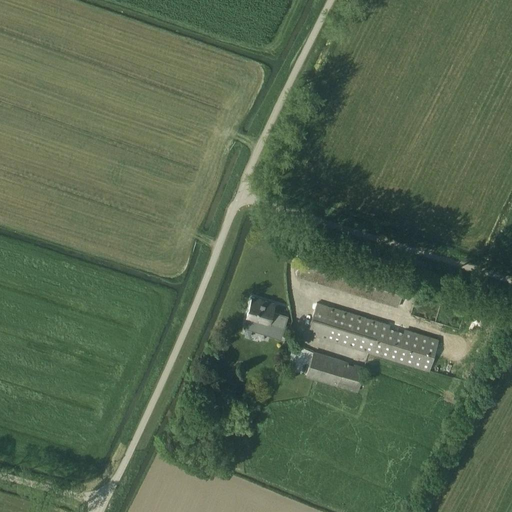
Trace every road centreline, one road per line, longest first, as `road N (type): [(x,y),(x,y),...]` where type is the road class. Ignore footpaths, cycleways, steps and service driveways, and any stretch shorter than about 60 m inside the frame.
road 1 (unclassified): [(94,511),(234,193)]
road 2 (unclassified): [(511,281),(234,193)]
road 3 (unclassified): [(234,193),(318,0)]
